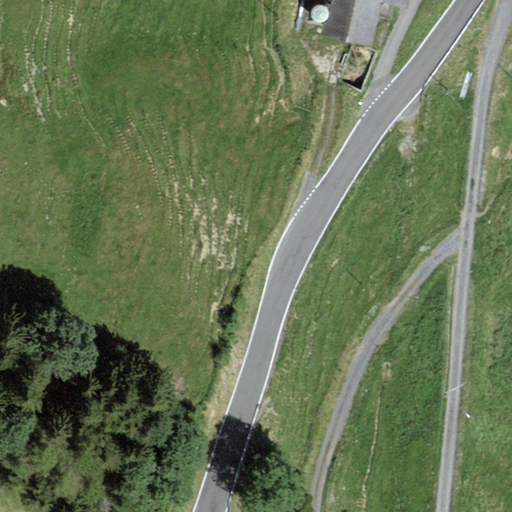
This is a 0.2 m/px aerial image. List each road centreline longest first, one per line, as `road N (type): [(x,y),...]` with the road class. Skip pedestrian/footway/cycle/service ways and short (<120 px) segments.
road 1 (unclassified): [(208,511),(280,284),(309,223),(472,0)]
road 2 (track): [(508,0),(484,105),(444,511)]
road 3 (track): [(468,237),(432,260),(380,323),(332,434),(314,511)]
